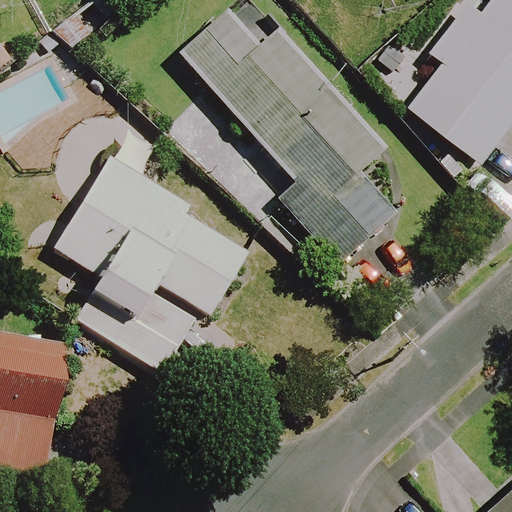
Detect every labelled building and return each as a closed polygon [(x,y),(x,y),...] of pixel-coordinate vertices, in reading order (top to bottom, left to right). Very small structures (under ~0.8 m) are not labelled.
[(511,127),(511,0),(493,0),(484,11),(474,2),(425,63),(438,74),(401,120),(472,177),(511,127)] [(377,164),(273,42),(251,60),(222,26),(176,64),(290,197),(275,210),(331,275),(391,225),(355,183),(377,164)] [(160,385),(199,321),(204,325),(242,263),(179,224),(184,216),(106,169),(50,259),(98,289),(72,332),(160,385)] [(59,352),(0,344),(0,495),(40,500),(59,352)] [(456,482),(481,511),(511,511),(511,489),(502,498),(474,466),(456,482)]
